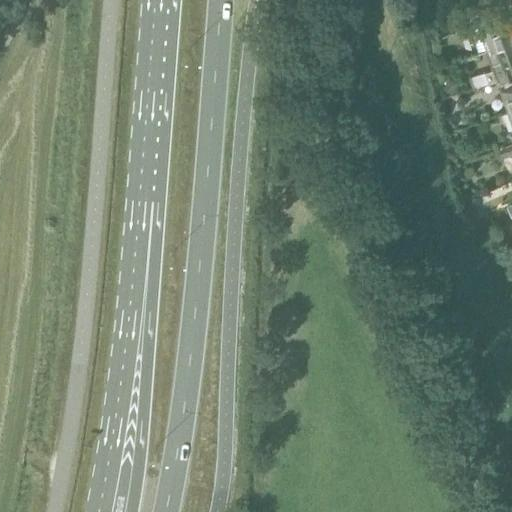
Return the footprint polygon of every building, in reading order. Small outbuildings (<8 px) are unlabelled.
[(487,49),(487,48),(511,39),(511,17),(507,19),(501,2),(474,12),(478,23),(469,26),(478,52),(487,49)] [(511,39),(487,48),(487,49),(494,68),(485,71),(489,82),(502,78),(502,77),(511,73),(511,39)] [(501,89),(508,109),(511,107),(511,73),(502,77),(502,78),(505,87),(501,89)] [(444,89),(452,94),(456,88),(447,83),(444,89)] [(452,128),(457,127),(459,122),(455,117),(450,118),(448,123),(452,128)] [(511,143),(499,148),(503,156),(510,154),(511,154),(511,143)]
